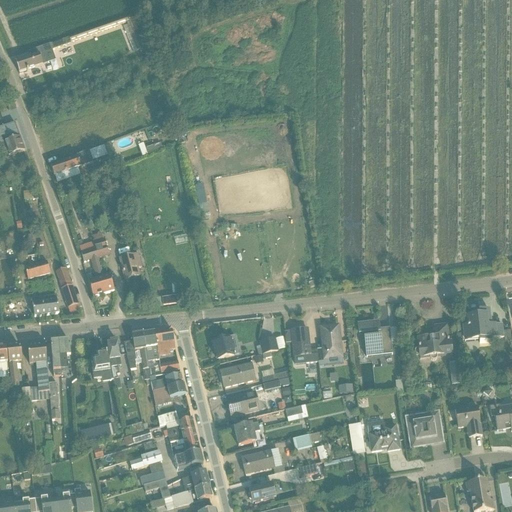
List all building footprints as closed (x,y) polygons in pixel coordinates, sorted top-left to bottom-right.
[(131,16),(69,38),(70,43),(126,23),(133,20),(131,16)] [(133,20),(126,23),(133,39),(137,51),(143,49),(138,37),(139,36),(133,20)] [(70,43),(69,38),(29,52),(30,57),(15,62),(19,73),(26,71),(26,72),(28,71),(28,70),(55,61),(52,50),(71,44),(70,43)] [(158,139),(167,134),(163,126),(154,130),(158,139)] [(12,139),(0,142),(0,154),(7,152),(8,156),(24,150),(18,132),(10,135),(12,139)] [(154,153),(159,151),(156,144),(145,147),(149,160),(156,158),(154,153)] [(103,147),(87,152),(90,162),(106,157),(103,147)] [(50,167),(54,177),(81,168),(77,155),(68,158),(69,160),(50,167)] [(94,243),(96,249),(99,259),(109,256),(104,240),(94,243)] [(103,272),(99,259),(96,249),(81,254),(84,263),(90,261),(94,274),(91,275),(92,281),(88,282),(93,298),(114,292),(109,276),(105,278),(103,272)] [(138,255),(120,259),(125,280),(139,276),(137,269),(141,268),(138,255)] [(28,280),(50,274),(46,262),(25,268),(28,280)] [(68,309),(78,306),(71,286),(62,289),(68,309)] [(59,314),(56,296),(32,300),(34,317),(59,314)] [(181,309),(178,297),(163,301),(165,312),(181,309)] [(490,340),(502,339),(501,325),(490,326),(488,311),(474,312),(474,317),(464,318),(465,327),(460,328),(462,346),(490,343),(490,340)] [(360,358),(380,356),(376,322),(356,325),(360,358)] [(416,361),(450,358),(447,326),(429,327),(430,337),(414,338),(416,361)] [(321,362),(341,360),(337,327),(317,329),(321,362)] [(290,359),(309,358),(306,329),(288,331),(290,359)] [(172,354),(169,331),(152,334),(155,357),(172,354)] [(142,359),(155,357),(152,334),(139,335),(142,359)] [(142,359),(139,335),(127,337),(131,360),(142,359)] [(213,361),(233,357),(229,338),(208,342),(213,361)] [(60,371),(70,371),(68,341),(57,342),(60,371)] [(60,371),(57,342),(45,343),(47,373),(60,371)] [(27,374),(47,373),(45,343),(25,345),(27,374)] [(107,369),(120,367),(116,343),(103,344),(107,369)] [(3,366),(17,365),(15,347),(2,348),(3,366)] [(89,374),(104,372),(102,355),(87,357),(89,374)] [(167,375),(187,372),(185,363),(166,366),(167,375)] [(220,391),(253,383),(249,365),(216,373),(220,391)] [(468,388),(467,365),(457,365),(457,388),(468,388)] [(268,375),(270,382),(283,379),(281,371),(268,375)] [(163,390),(179,386),(177,376),(160,380),(163,390)] [(166,400),(182,396),(179,386),(163,390),(166,400)] [(287,386),(271,389),(273,401),(290,398),(287,386)] [(347,397),(361,397),(361,389),(347,389),(347,397)] [(330,394),(331,403),(339,401),(338,392),(330,394)] [(228,421),(258,414),(253,395),(224,402),(228,421)] [(349,403),(293,411),(295,425),(351,417),(349,403)] [(495,435),(511,432),(511,406),(490,410),(495,435)] [(482,439),(477,407),(452,411),(455,431),(464,430),(466,441),(482,439)] [(408,451),(442,447),(437,414),(403,419),(408,451)] [(164,427),(167,438),(191,432),(188,421),(164,427)] [(116,434),(113,422),(78,430),(81,443),(116,434)] [(385,455),(398,453),(394,427),(382,429),(381,424),(364,427),(369,455),(385,453),(385,455)] [(363,455),(359,425),(346,427),(352,457),(363,455)] [(235,451),(254,447),(249,427),(230,431),(235,451)] [(170,449),(194,442),(191,432),(167,438),(170,449)] [(320,444),(318,435),(309,437),(291,442),(295,453),(311,449),(311,446),(320,444)] [(170,449),(173,461),(197,454),(194,442),(170,449)] [(131,461),(134,473),(161,467),(156,445),(140,449),(142,459),(131,461)] [(108,451),(100,453),(102,461),(110,459),(108,451)] [(242,478),(272,471),(268,453),(238,461),(242,478)] [(176,473),(201,467),(197,454),(173,461),(176,473)] [(352,458),(322,465),(323,470),(354,464),(352,458)] [(107,464),(94,466),(96,480),(105,478),(104,472),(109,471),(107,464)] [(352,465),(342,467),(344,474),(354,472),(352,465)] [(314,466),(298,470),(300,479),(316,475),(314,466)] [(186,478),(190,493),(206,489),(203,474),(186,478)] [(467,511),(487,511),(491,511),(485,479),(462,483),(467,511)] [(183,496),(186,484),(179,483),(177,495),(183,496)] [(250,504),(272,498),(268,483),(246,490),(250,504)] [(428,511),(445,511),(441,487),(425,490),(428,511)] [(193,505),(209,501),(206,489),(190,493),(193,505)] [(88,511),(87,494),(71,496),(73,511),(88,511)] [(68,511),(67,496),(52,498),(53,511),(68,511)] [(53,511),(52,498),(36,500),(37,511),(53,511)] [(25,511),(25,501),(9,503),(10,511),(25,511)] [(10,511),(9,503),(0,504),(0,511),(10,511)]
